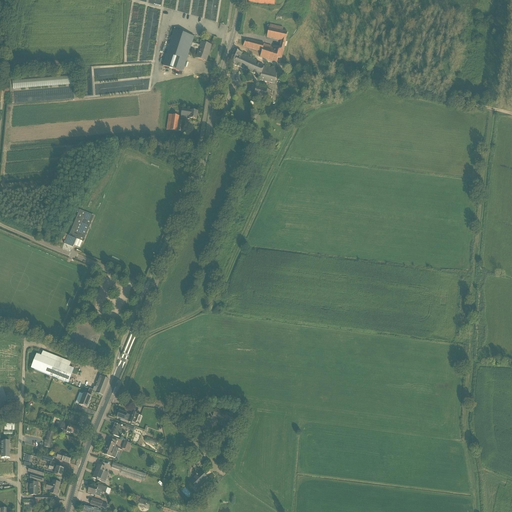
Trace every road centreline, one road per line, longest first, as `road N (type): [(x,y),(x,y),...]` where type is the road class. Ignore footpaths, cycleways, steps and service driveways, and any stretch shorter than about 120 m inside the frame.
road 1 (track): [(120,402),(143,338),(213,301),(298,118),(347,96),(360,79)]
road 2 (track): [(477,511),(464,421),(493,110)]
road 3 (tertiary): [(152,289),(202,166),(240,0)]
road 4 (track): [(493,110),(268,63),(231,42)]
road 5 (residential): [(218,468),(162,409),(107,397)]
road 6 (tertiary): [(68,511),(107,397)]
